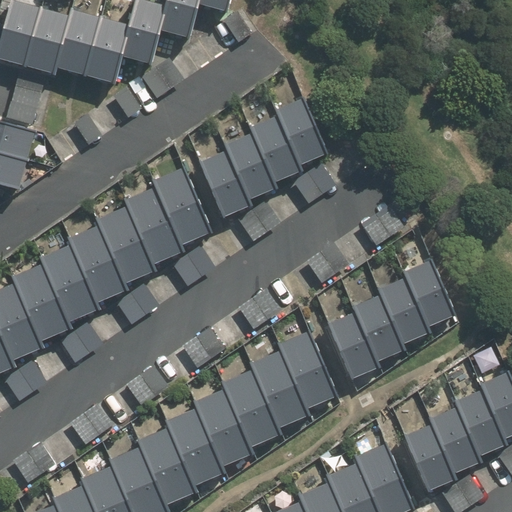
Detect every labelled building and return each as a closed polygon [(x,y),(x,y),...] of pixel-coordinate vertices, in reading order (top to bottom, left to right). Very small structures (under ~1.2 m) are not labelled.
[(200,0),(169,0),(167,9),(161,29),(190,36),(200,3),(200,0)] [(229,10),(231,0),(200,0),(200,3),(229,10)] [(167,9),(137,1),(130,28),(123,55),(152,63),(161,29),(167,9)] [(71,20),(12,2),(0,48),(0,56),(56,72),(58,65),(71,20)] [(223,21),(240,45),(256,34),(239,10),(223,21)] [(130,28),(72,13),(71,20),(58,65),(117,82),(123,55),(130,28)] [(140,77),(157,101),(187,81),(170,57),(140,77)] [(149,107),(132,83),(114,95),(131,119),(149,107)] [(306,100),(277,112),(280,118),(300,164),(327,152),(306,100)] [(115,130),(98,106),(73,123),(89,147),(115,130)] [(280,118),(252,130),(254,135),(274,180),(302,169),(300,164),(280,118)] [(34,131),(0,120),(0,151),(27,160),(34,131)] [(254,135),(226,148),(229,154),(249,199),(277,187),(274,180),(254,135)] [(0,183),(18,189),(27,160),(0,151),(0,183)] [(229,154),(201,165),(224,217),(251,204),(249,199),(229,154)] [(293,182),(309,207),(329,194),(312,169),(293,182)] [(188,172),(157,185),(160,192),(181,243),(213,230),(188,172)] [(160,192),(129,205),(131,210),(154,263),(184,250),(181,243),(160,192)] [(237,220),(254,244),(285,224),(268,199),(237,220)] [(362,224),(378,248),(403,231),(387,207),(362,224)] [(131,210),(100,223),(104,231),(125,281),(157,270),(154,263),(131,210)] [(104,231),(73,244),(76,251),(97,301),(128,287),(125,281),(104,231)] [(171,264),(188,289),(222,266),(206,241),(171,264)] [(309,261),(325,285),(352,266),(335,243),(309,261)] [(76,251),(44,264),(46,270),(69,321),(100,307),(97,301),(76,251)] [(434,262),(405,274),(407,279),(428,324),(456,312),(434,262)] [(46,270),(17,283),(19,288),(41,340),(72,328),(69,321),(46,270)] [(407,279),(380,290),(383,296),(402,342),(431,331),(428,324),(407,279)] [(163,306),(146,281),(117,301),(134,326),(163,306)] [(19,288),(0,295),(0,329),(13,359),(44,347),(41,340),(19,288)] [(241,308),(257,332),(284,313),(268,290),(241,308)] [(383,296),(354,308),(357,314),(376,359),(405,349),(402,342),(383,296)] [(357,314),(329,325),(351,377),(379,366),(376,359),(357,314)] [(60,339),(77,364),(104,345),(88,321),(60,339)] [(182,349),(199,373),(229,352),(212,328),(182,349)] [(0,329),(0,371),(15,365),(13,359),(0,329)] [(314,337),(282,349),(285,356),(308,407),(340,394),(314,337)] [(285,356),(254,369),(257,375),(279,426),(310,414),(308,407),(285,356)] [(49,383),(32,358),(3,378),(19,403),(49,383)] [(126,388),(143,411),(175,389),(159,365),(126,388)] [(511,432),(511,375),(511,373),(483,385),(484,389),(503,437),(511,432)] [(257,375),(227,387),(229,393),(250,444),(281,431),(279,426),(257,375)] [(484,389),(456,402),(459,408),(478,453),(505,442),(503,437),(484,389)] [(229,393),(199,406),(201,413),(222,463),(253,450),(250,444),(229,393)] [(71,426),(88,450),(119,428),(102,405),(71,426)] [(459,408),(431,420),(434,426),(453,470),(480,460),(478,453),(459,408)] [(201,413),(170,426),(173,432),(194,482),(226,471),(222,463),(201,413)] [(434,426),(406,437),(428,488),(456,477),(453,470),(434,426)] [(173,432),(142,445),(144,452),(167,502),(198,490),(194,482),(173,432)] [(61,468),(45,445),(14,466),(30,490),(61,468)] [(511,445),(497,455),(511,477),(511,445)] [(398,511),(413,506),(389,449),(358,461),(361,468),(379,511),(398,511)] [(144,452),(114,464),(116,471),(133,511),(162,511),(170,509),(167,502),(144,452)] [(379,511),(361,468),(331,480),(333,486),(343,511),(379,511)] [(133,511),(116,471),(85,483),(88,490),(97,511),(133,511)] [(464,511),(486,498),(470,474),(441,493),(454,511),(464,511)] [(343,511),(333,486),(302,499),(303,506),(305,511),(343,511)] [(97,511),(88,490),(57,503),(60,510),(60,511),(97,511)]
